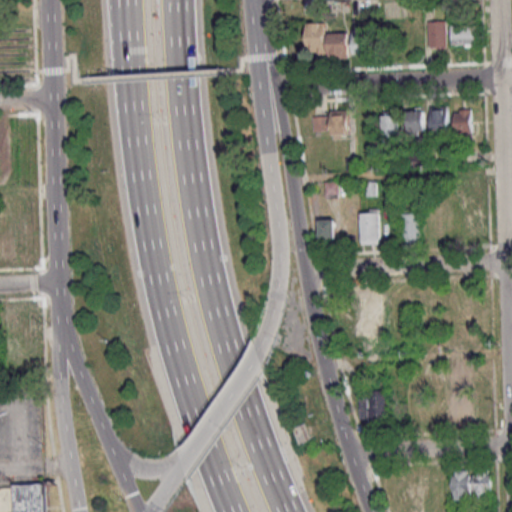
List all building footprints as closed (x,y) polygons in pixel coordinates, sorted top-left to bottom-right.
[(429,48),(448,48),(447,21),(429,21),(429,48)] [(327,23),(308,23),(308,56),(350,56),(350,32),(327,32),(327,23)] [(451,25),(451,45),(478,45),(478,25),(451,25)] [(352,55),(371,55),(371,29),(352,29),(352,55)] [(433,133),(450,133),(450,106),(433,106),(433,133)] [(426,109),(409,109),(409,131),(426,131),(426,109)] [(456,131),(473,131),(473,109),(456,109),(456,131)] [(332,135),(350,135),(350,110),(332,110),(332,135)] [(384,113),(384,135),(403,135),(403,113),(384,113)] [(314,117),(314,131),(327,131),(327,117),(314,117)] [(363,209),(363,244),(381,244),(381,209),(363,209)] [(421,209),(404,209),(404,241),(421,241),(421,209)] [(484,236),(484,213),(466,213),(467,236),(484,236)] [(336,219),(321,219),(321,239),(336,239),(336,219)] [(18,261),(34,261),(34,228),(18,228),(18,261)] [(0,261),(15,261),(15,231),(0,231),(0,261)] [(383,293),(366,293),(366,324),(383,324),(383,293)] [(0,307),(0,335),(18,336),(18,308),(0,307)] [(37,330),(37,307),(22,307),(22,330),(37,330)] [(360,391),(360,420),(386,420),(386,391),(360,391)] [(470,395),(451,395),(451,420),(470,420),(470,395)] [(410,423),(428,423),(428,400),(410,400),(410,423)] [(451,470),(434,470),(434,501),(451,501),(451,470)] [(472,470),(454,470),(454,499),(472,499),(472,470)] [(415,501),(431,501),(431,472),(415,472),(415,501)] [(492,498),(492,473),(475,473),(475,498),(492,498)] [(48,511),(48,484),(0,484),(0,511),(48,511)]
